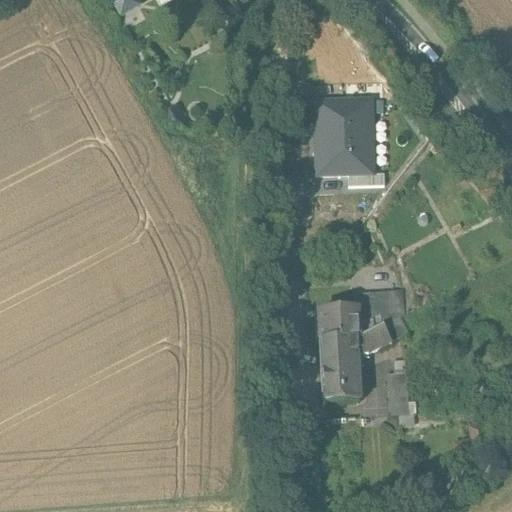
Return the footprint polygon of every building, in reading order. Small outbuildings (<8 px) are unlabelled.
[(315,103),(316,143),(371,141),(370,101),(315,103)] [(371,141),(316,143),(316,175),(372,173),(371,141)] [(387,301),(372,302),(371,292),(354,293),(354,299),(357,310),(358,322),(374,321),(374,330),(409,313),(409,290),(387,291),(387,301)] [(357,310),(317,311),(317,339),(354,338),(359,338),(358,322),(357,310)] [(406,333),(399,318),(382,327),(388,342),(406,333)] [(354,341),(355,354),(366,354),(388,342),(382,327),(354,341)] [(354,338),(317,339),(320,403),(356,401),(354,338)] [(403,361),(393,361),(393,373),(386,374),(388,416),(413,414),(412,402),(405,402),(403,361)] [(452,445),(455,462),(484,457),(479,427),(467,429),(470,442),(452,445)]
